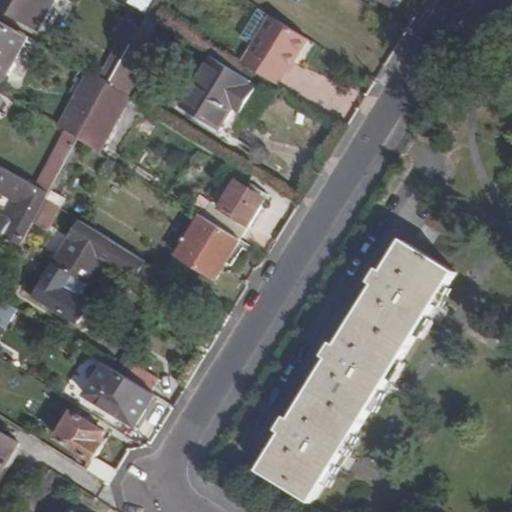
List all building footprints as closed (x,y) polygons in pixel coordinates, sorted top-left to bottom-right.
[(58,0),(0,0),(0,7),(41,31),(58,0)] [(131,0),(130,5),(149,11),(152,0),(131,0)] [(122,44),(112,61),(123,67),(143,31),(127,22),(115,41),(122,44)] [(29,39),(0,23),(0,80),(5,83),(29,39)] [(311,43),(279,23),(260,53),(292,73),(311,43)] [(253,85),(214,60),(183,109),(230,138),(257,94),(250,89),(253,85)] [(102,80),(112,86),(116,78),(123,67),(112,61),(102,80)] [(47,122),(50,124),(82,141),(112,86),(102,80),(73,64),(68,75),(71,77),(47,122)] [(112,86),(82,141),(98,151),(128,96),(112,86)] [(309,142),(324,146),(331,124),(316,120),(309,142)] [(50,124),(20,178),(51,196),(53,194),(82,141),(50,124)] [(0,218),(0,240),(9,246),(19,251),(20,252),(23,247),(35,225),(48,202),(51,196),(20,178),(6,171),(0,181),(0,193),(23,206),(13,225),(0,218)] [(205,218),(243,242),(268,201),(239,184),(222,210),(213,205),(205,218)] [(53,194),(51,196),(48,202),(61,211),(62,211),(68,203),(53,194)] [(48,202),(35,225),(49,233),(61,211),(48,202)] [(218,282),(243,242),(205,218),(180,258),(218,282)] [(72,278),(88,288),(105,262),(136,281),(146,264),(83,224),(55,267),(72,278)] [(289,436),(270,466),(316,494),(459,266),(421,241),(408,249),(395,271),(389,267),(385,264),(376,278),(380,281),(386,284),(347,345),(342,341),(338,338),(328,354),(332,357),(337,360),(298,422),(293,419),(288,416),(279,430),(284,433),(289,436)] [(3,257),(14,264),(20,252),(19,251),(9,246),(3,257)] [(396,256),(389,267),(395,271),(408,249),(396,256)] [(63,291),(72,278),(55,267),(49,277),(38,270),(32,280),(36,282),(43,286),(38,293),(36,297),(78,324),(89,308),(63,291)] [(386,284),(380,281),(342,341),(347,345),(386,284)] [(43,286),(36,282),(33,289),(38,293),(43,286)] [(337,360),(332,357),(293,419),(298,422),(337,360)] [(135,363),(128,377),(156,391),(163,377),(135,363)] [(107,367),(87,392),(140,426),(158,397),(133,382),(107,367)] [(95,463),(111,437),(74,414),(58,439),(95,463)] [(0,481),(21,447),(0,433),(0,481)] [(289,436),(284,433),(265,462),(270,466),(289,436)] [(90,473),(111,486),(119,473),(98,459),(90,473)]
